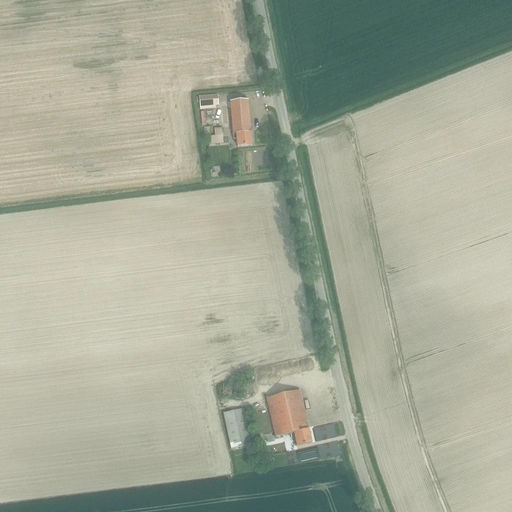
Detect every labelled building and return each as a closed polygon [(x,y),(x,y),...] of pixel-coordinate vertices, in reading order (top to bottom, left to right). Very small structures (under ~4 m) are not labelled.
[(218,106),(217,96),(198,97),(199,108),(218,106)] [(233,141),(236,141),(237,149),(252,147),(248,101),(229,102),(232,135),(233,141)] [(222,138),(221,130),(213,131),(214,138),(222,138)] [(295,447),(311,444),(298,391),(264,399),(274,438),(292,433),(295,447)] [(244,410),(223,415),(232,450),(253,445),(244,410)]
